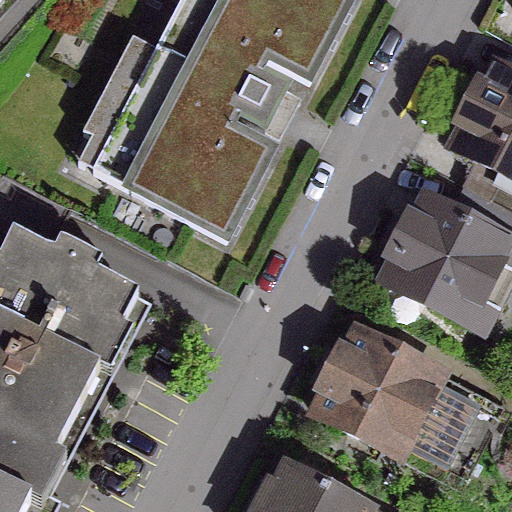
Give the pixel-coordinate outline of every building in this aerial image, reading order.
[(343,0),(182,0),(89,178),(222,247),(267,161),(207,130),(244,58),(305,89),(350,3),(343,0)] [(456,130),(461,132),(450,154),(472,165),(458,192),(459,193),(510,220),(511,217),(511,83),(492,73),(481,94),(476,92),(456,130)] [(255,120),(264,103),(246,93),(236,111),(255,120)] [(387,263),(392,265),(381,287),(464,331),(506,251),(511,254),(511,221),(510,220),(459,193),(446,219),(422,206),(411,227),(407,225),(387,263)] [(0,254),(0,511),(35,511),(27,507),(76,412),(133,302),(9,238),(0,254)] [(317,396),(322,399),(311,420),(457,496),(494,424),(432,391),(436,382),(353,339),(342,361),(337,358),(317,396)] [(360,511),(284,472),(273,493),(267,491),(255,511),(360,511)]
